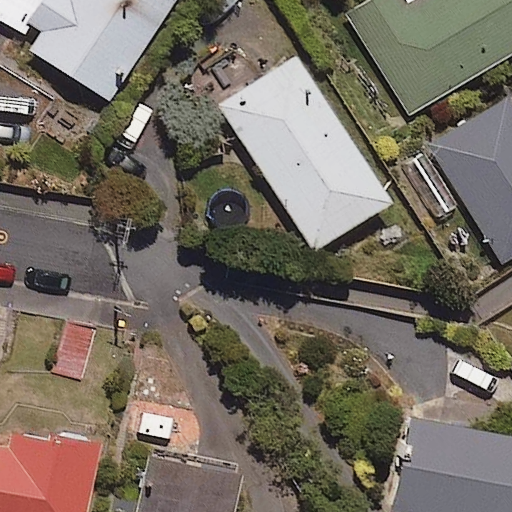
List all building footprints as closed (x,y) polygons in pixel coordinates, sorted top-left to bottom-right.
[(0,0),(0,18),(19,30),(14,38),(103,93),(159,0),(0,0)] [(246,0),(210,0),(206,5),(226,23),(246,0)] [(511,40),(511,0),(362,0),(343,13),(406,109),(511,40)] [(223,23),(207,9),(176,43),(193,57),(223,23)] [(382,192),(287,46),(212,96),(307,241),(382,192)] [(511,106),(500,89),(423,140),(500,257),(511,248),(511,106)] [(422,149),(402,161),(435,216),(455,204),(422,149)] [(511,511),(511,427),(401,408),(385,505),(426,511),(511,511)] [(77,511),(90,434),(0,419),(0,511),(77,511)] [(220,511),(230,456),(139,440),(126,511),(220,511)]
